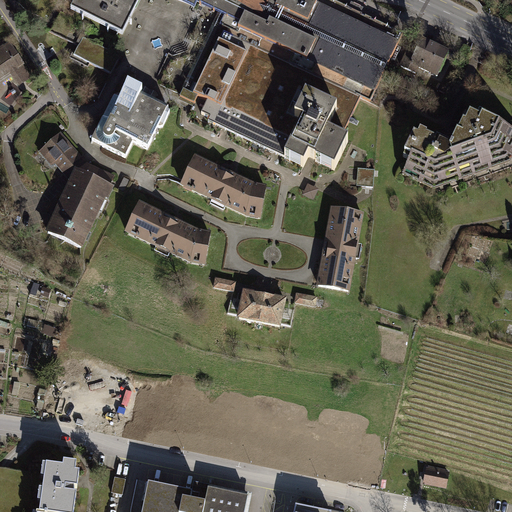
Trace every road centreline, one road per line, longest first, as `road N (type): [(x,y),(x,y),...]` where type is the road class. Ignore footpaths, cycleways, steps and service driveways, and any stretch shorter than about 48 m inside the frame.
road 1 (residential): [(0,421),(377,498)]
road 2 (residential): [(58,88),(79,119),(74,135),(94,158),(139,174),(146,186),(233,234)]
road 3 (residential): [(233,234),(311,246),(315,258),(299,279),(268,277),(241,270),(232,244)]
